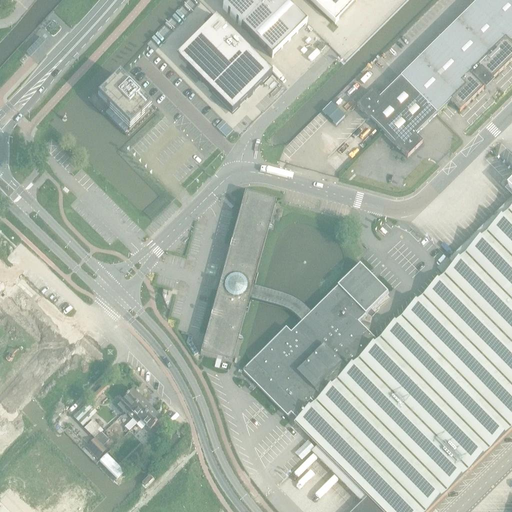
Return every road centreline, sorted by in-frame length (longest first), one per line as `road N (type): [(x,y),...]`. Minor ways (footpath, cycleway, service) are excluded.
road 1 (unclassified): [(146,257),(239,172),(403,209),(420,202),(511,111)]
road 2 (tertiary): [(255,511),(221,459),(200,394),(123,294)]
road 3 (tertiary): [(109,300),(155,344),(190,398),(224,486),(243,511)]
road 4 (residential): [(0,417),(94,320)]
road 5 (tertiary): [(17,212),(109,300)]
road 6 (unclassified): [(241,404),(304,511)]
road 7 (primary): [(0,141),(76,44)]
